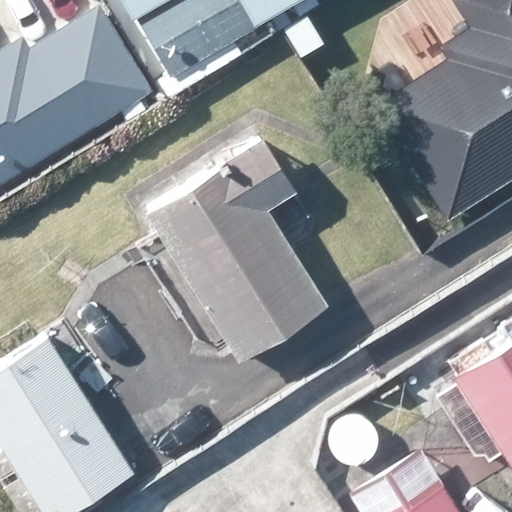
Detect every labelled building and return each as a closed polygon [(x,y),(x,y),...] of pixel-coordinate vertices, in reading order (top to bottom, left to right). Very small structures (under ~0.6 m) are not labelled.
[(0,170),(147,82),(97,0),(85,0),(20,39),(14,30),(0,38),(0,170)] [(243,18),(232,0),(139,0),(130,6),(164,64),(243,18)] [(243,0),(248,8),(262,0),(243,0)] [(511,0),(459,0),(471,17),(438,37),(448,50),(376,96),(441,201),(511,156),(511,0)] [(251,127),(139,197),(231,344),(317,289),(259,196),(284,179),(251,127)] [(147,446),(64,315),(0,357),(0,393),(67,497),(147,446)] [(511,320),(454,358),(511,448),(511,320)] [(372,511),(460,511),(435,472),(372,511)] [(316,511),(309,499),(283,511),(316,511)]
